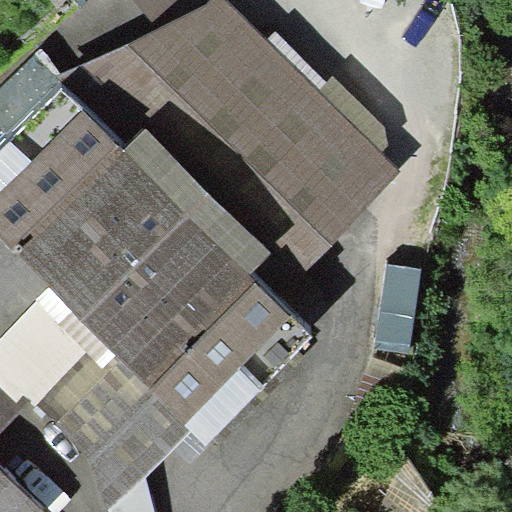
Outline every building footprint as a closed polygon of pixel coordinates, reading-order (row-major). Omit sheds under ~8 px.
[(0,236),(205,444),(266,384),(264,382),(313,335),(300,320),(325,291),(304,273),(399,170),(227,0),(210,0),(208,2),(123,45),(64,72),(67,78),(0,146),(0,236)] [(135,0),(153,21),(177,0),(135,0)] [(421,267),(386,262),(374,343),(410,348),(421,267)] [(371,357),(357,397),(421,419),(435,379),(371,357)] [(0,511),(46,511),(47,511),(0,466),(0,511)]
